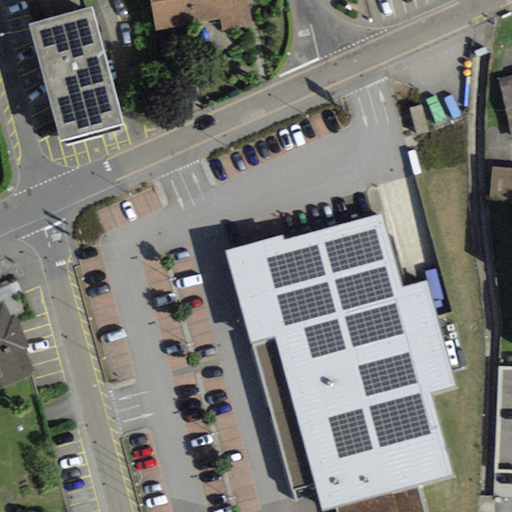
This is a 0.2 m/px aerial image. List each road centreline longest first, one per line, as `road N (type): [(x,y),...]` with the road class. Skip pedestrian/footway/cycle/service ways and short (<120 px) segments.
road 1 (residential): [(38,216),(324,81)]
road 2 (residential): [(122,511),(38,216)]
road 3 (residential): [(324,81),(495,0)]
road 4 (residential): [(38,216),(0,61)]
